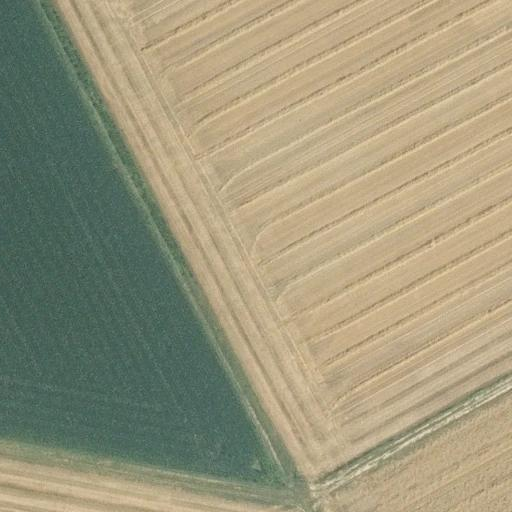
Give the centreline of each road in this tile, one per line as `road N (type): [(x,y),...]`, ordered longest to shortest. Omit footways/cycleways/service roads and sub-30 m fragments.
road 1 (track): [(299,503),(34,0)]
road 2 (track): [(299,503),(0,447)]
road 3 (track): [(299,503),(511,385)]
